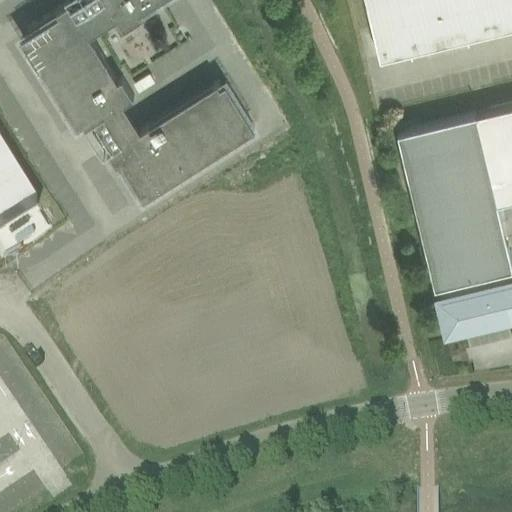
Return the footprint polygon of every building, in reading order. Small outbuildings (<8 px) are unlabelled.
[(31,29),(23,34),(79,123),(84,120),(87,124),(97,117),(114,144),(109,147),(135,189),(139,186),(145,195),(256,125),(227,79),(221,82),(219,78),(142,126),(125,99),(135,93),(123,74),(119,76),(91,31),(105,23),(118,15),(124,25),(144,13),(141,8),(154,0),(77,0),(73,3),(71,0),(68,0),(29,25),(31,29)] [(511,0),(368,0),(382,55),(511,23),(511,0)] [(467,111),(511,101),(511,84),(464,95),(467,111)] [(511,101),(399,129),(437,283),(439,283),(441,294),(439,295),(440,297),(448,330),(511,314),(511,310),(511,253),(499,199),(511,195),(511,101)] [(0,229),(37,207),(0,146),(0,229)]
